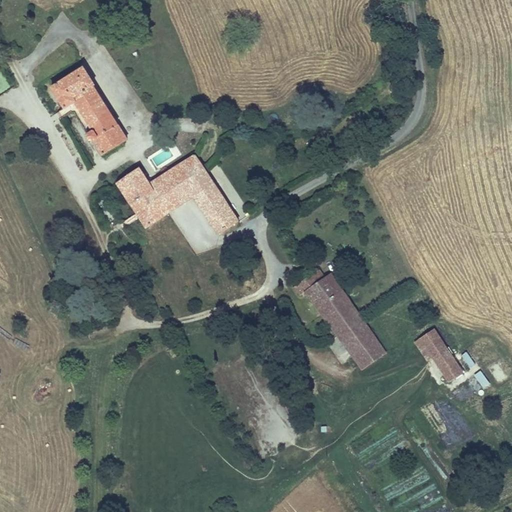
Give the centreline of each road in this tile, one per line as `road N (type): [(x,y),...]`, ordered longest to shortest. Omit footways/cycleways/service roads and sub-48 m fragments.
road 1 (unclassified): [(272,265),(255,228),(267,203),(393,138),(409,119),(417,85),(409,0)]
road 2 (track): [(100,511),(100,448),(123,319)]
